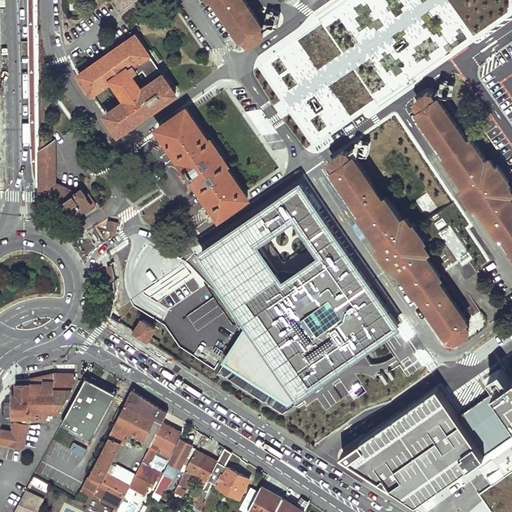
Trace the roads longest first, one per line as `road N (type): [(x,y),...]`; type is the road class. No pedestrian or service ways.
road 1 (secondary): [(162,380),(370,511)]
road 2 (secondary): [(15,0),(20,195)]
